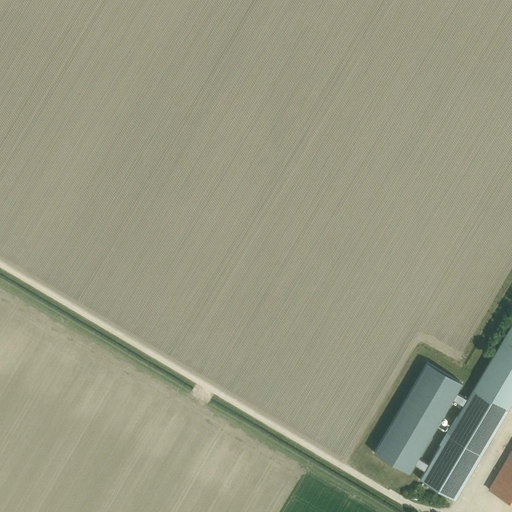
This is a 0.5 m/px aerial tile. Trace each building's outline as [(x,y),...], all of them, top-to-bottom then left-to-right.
[(511,324),(473,390),(507,411),(511,402),(511,324)] [(463,406),(467,400),(455,393),(461,383),(427,363),(374,453),(408,473),(413,465),(425,471),(428,465),(417,458),(452,400),(463,406)] [(481,454),(507,411),(472,390),(467,400),(463,406),(447,434),(481,454)] [(481,454),(447,434),(428,465),(425,471),(420,479),(454,500),(481,454)] [(511,503),(511,450),(488,490),(511,503)] [(373,481),(370,485),(381,493),(384,489),(373,481)] [(502,511),(505,505),(500,502),(496,509),(502,511)]
